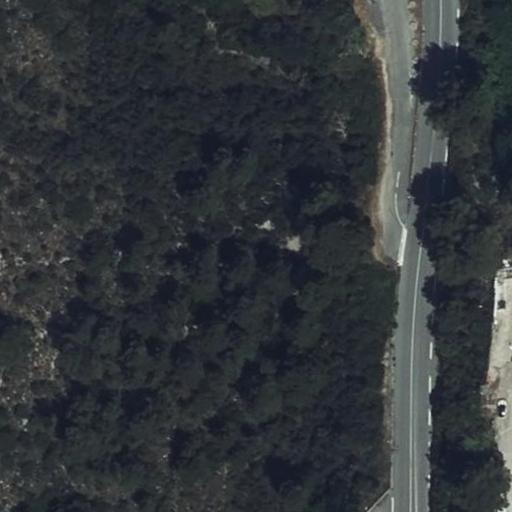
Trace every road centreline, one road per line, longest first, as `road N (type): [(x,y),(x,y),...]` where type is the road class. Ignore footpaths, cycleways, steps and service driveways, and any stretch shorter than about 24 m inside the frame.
road 1 (tertiary): [(418,511),(424,248)]
road 2 (unclassified): [(424,248),(400,233),(395,201),(402,48),(395,0)]
road 3 (tertiary): [(424,248),(442,0)]
